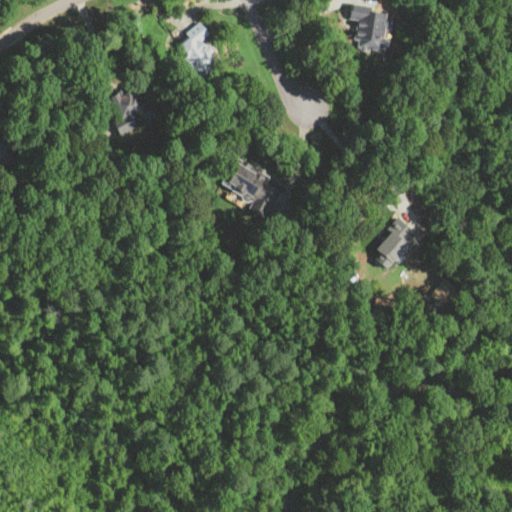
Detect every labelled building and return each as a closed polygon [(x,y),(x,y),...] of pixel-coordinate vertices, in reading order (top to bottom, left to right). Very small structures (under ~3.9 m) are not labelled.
[(348,18),(357,19),(354,46),(384,49),(388,7),(350,3),(348,18)] [(211,73),(205,63),(214,57),(202,37),(208,34),(200,21),(181,32),(185,39),(176,44),(198,80),(211,73)] [(113,120),(119,134),(134,127),(128,113),(142,107),(133,86),(110,97),(119,117),(113,120)] [(0,161),(2,164),(12,155),(0,140),(0,161)] [(220,182),(252,202),(249,207),(264,216),(280,190),(265,181),(269,175),(236,155),(220,182)] [(377,257),(388,267),(414,241),(407,234),(411,229),(399,217),(372,245),(381,253),(377,257)] [(422,291),(437,304),(454,286),(439,273),(422,291)]
